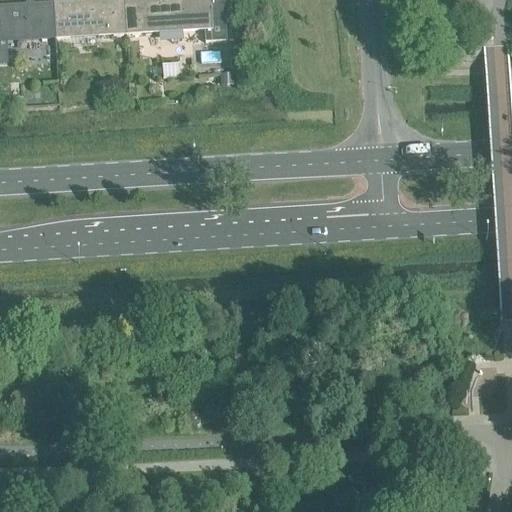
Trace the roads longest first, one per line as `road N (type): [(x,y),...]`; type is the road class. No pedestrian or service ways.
road 1 (secondary): [(0,248),(383,224)]
road 2 (secondary): [(379,161),(0,183)]
road 3 (unclassified): [(379,161),(369,0)]
road 4 (secondary): [(511,153),(379,161)]
road 5 (secondary): [(383,224),(511,216)]
